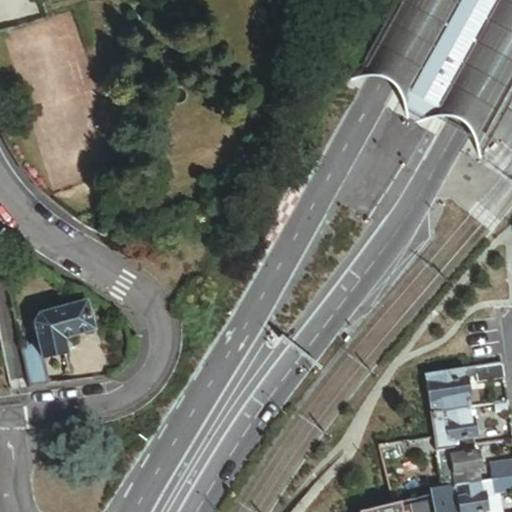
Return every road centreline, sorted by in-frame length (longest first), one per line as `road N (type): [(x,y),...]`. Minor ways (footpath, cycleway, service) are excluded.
road 1 (secondary): [(197,511),(389,242),(511,27)]
road 2 (secondary): [(428,0),(180,436)]
road 3 (residential): [(0,186),(143,296),(160,328),(156,361),(137,389),(101,403),(4,415)]
